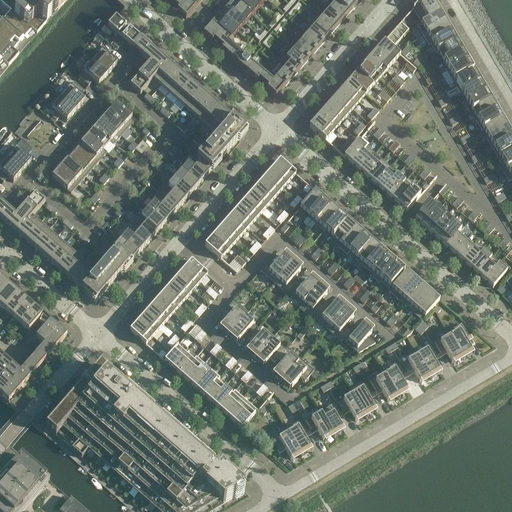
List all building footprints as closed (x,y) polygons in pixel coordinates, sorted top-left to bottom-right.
[(0,0),(0,76),(19,56),(67,0),(0,0)] [(162,0),(168,5),(171,7),(171,8),(172,8),(179,1),(179,0),(162,0)] [(184,0),(179,0),(179,1),(172,8),(173,9),(176,12),(186,20),(195,9),(184,0)] [(202,1),(201,0),(177,0),(179,1),(179,0),(184,0),(195,9),(196,9),(202,1)] [(361,0),(235,0),(213,26),(226,37),(231,42),(242,51),(239,55),(233,62),(245,72),(252,64),(253,64),(258,69),(260,67),(284,88),(356,7),(358,4),(361,0)] [(431,0),(422,0),(413,11),(421,25),(421,26),(440,14),(431,0)] [(423,37),(446,24),(440,14),(421,26),(421,25),(417,27),(417,28),(423,37)] [(130,31),(116,19),(115,18),(108,27),(132,49),(140,40),(139,40),(139,39),(137,37),(134,35),(130,31)] [(409,25),(405,21),(401,25),(406,29),(409,25)] [(430,45),(451,33),(446,24),(423,37),(428,47),(430,46),(430,45)] [(213,26),(212,25),(203,36),(213,44),(216,46),(216,47),(217,48),(223,40),(226,37),(213,26)] [(394,33),(401,39),(408,32),(405,29),(401,25),(394,33)] [(394,33),(387,41),(394,47),(401,39),(394,33)] [(438,53),(457,42),(451,33),(430,45),(430,46),(436,55),(438,54),(438,53)] [(123,44),(119,40),(113,47),(117,51),(123,44)] [(150,49),(139,40),(140,40),(132,49),(133,50),(150,64),(130,87),(140,95),(153,81),(152,80),(167,64),(150,49)] [(239,55),(228,45),(223,40),(217,48),(218,49),(218,48),(221,51),(233,62),(239,55)] [(443,63),(462,52),(457,42),(438,53),(438,54),(443,63)] [(400,57),(384,43),(377,51),(393,65),(400,57)] [(413,49),(409,45),(405,50),(409,54),(413,49)] [(106,48),(92,63),(107,76),(116,66),(105,56),(109,51),(106,48)] [(405,58),(409,54),(405,50),(401,54),(405,58)] [(393,65),(377,51),(370,59),(386,73),(393,65)] [(449,72),(467,61),(462,52),(443,63),(448,72),(449,72)] [(421,56),(417,61),(422,65),(425,60),(421,56)] [(92,63),(89,59),(89,60),(79,70),(83,73),(79,78),(88,87),(93,82),(98,87),(107,76),(92,63)] [(386,73),(370,59),(363,67),(379,81),(386,73)] [(422,65),(417,61),(413,65),(418,69),(422,65)] [(446,73),(452,83),(473,71),(467,61),(449,72),(448,72),(446,73)] [(161,87),(175,71),(167,64),(152,80),(153,81),(161,87)] [(416,71),(407,64),(404,67),(413,75),(416,71)] [(379,81),(363,67),(357,74),(373,88),(379,81)] [(268,80),(264,76),(254,68),(248,75),(258,84),(258,83),(261,86),(262,87),(268,80)] [(169,95),(183,78),(175,71),(161,87),(169,95)] [(480,82),(474,73),(453,85),(459,95),(461,94),(480,82)] [(373,88),(357,74),(350,82),(366,96),(373,88)] [(271,77),(268,80),(262,87),(263,88),(266,91),(275,99),(284,89),(271,77)] [(396,86),(400,81),(395,77),(393,80),(391,82),(396,86)] [(177,102),(191,85),(183,78),(169,95),(177,102)] [(400,89),(404,85),(400,81),(396,86),(400,89)] [(366,96),(350,82),(343,90),(359,104),(366,96)] [(467,103),(486,92),(480,82),(461,94),(467,103)] [(81,96),(84,92),(74,84),(69,89),(68,87),(59,98),(76,112),(85,102),(79,98),(81,96)] [(185,109),(199,92),(191,85),(177,102),(185,109)] [(359,104),(343,90),(336,98),(352,112),(359,104)] [(193,116),(208,99),(199,92),(185,109),(193,116)] [(491,101),(486,92),(467,103),(472,112),(491,101)] [(382,101),(386,96),(382,93),(380,95),(378,97),(382,101)] [(390,100),(386,96),(382,101),(386,105),(390,100)] [(76,112),(59,98),(50,108),(57,114),(52,119),(56,122),(60,117),(67,123),(76,112)] [(352,112),(336,98),(330,105),(346,119),(352,112)] [(201,123),(216,106),(208,99),(193,116),(201,123)] [(478,122),(497,110),(491,101),(472,112),(477,121),(478,122)] [(135,122),(116,105),(109,114),(128,130),(135,122)] [(346,119),(330,105),(323,113),(339,127),(346,119)] [(209,130),(224,114),(216,106),(201,123),(209,130)] [(375,110),(371,114),(375,118),(379,113),(375,110)] [(483,131),(502,120),(497,110),(478,122),(477,121),(475,122),(481,132),(483,131)] [(339,127),(323,113),(316,121),(332,135),(339,127)] [(128,130),(109,114),(102,122),(121,138),(128,130)] [(217,137),(232,121),(224,114),(209,130),(217,137)] [(371,122),(375,118),(371,114),(367,119),(371,122)] [(489,140),(507,129),(502,120),(483,131),(488,140),(489,140)] [(218,164),(246,133),(232,121),(217,137),(205,150),(204,152),(201,155),(198,159),(212,171),(215,168),(218,164)] [(332,135),(316,121),(309,129),(325,143),(325,142),(332,135)] [(121,138),(102,122),(95,130),(114,146),(121,138)] [(361,125),(357,129),(361,133),(365,129),(361,125)] [(361,133),(357,129),(353,134),(357,138),(361,133)] [(384,133),(380,129),(376,133),(381,137),(384,133)] [(492,151),(511,138),(511,136),(507,129),(489,140),(488,140),(486,141),(492,151)] [(114,146),(95,130),(88,138),(107,155),(107,154),(103,151),(110,144),(113,147),(114,146)] [(377,142),(381,137),(376,133),(373,138),(375,140),(377,142)] [(107,155),(88,138),(81,146),(99,163),(107,155)] [(511,151),(511,138),(492,151),(498,160),(511,151)] [(348,140),(344,145),(348,148),(352,144),(348,140)] [(366,150),(368,149),(367,148),(359,141),(357,143),(351,151),(344,159),(352,166),(366,150)] [(400,147),(395,143),(392,147),(396,151),(400,147)] [(12,147),(3,157),(22,174),(31,163),(20,153),(24,148),(20,145),(16,150),(12,147)] [(344,153),(348,148),(344,145),(340,149),(344,153)] [(99,163),(81,146),(73,154),(92,171),(99,163)] [(393,155),(396,151),(392,147),(388,151),(390,153),(393,155)] [(359,173),(373,157),(366,150),(352,166),(359,173)] [(92,171),(73,154),(66,162),(85,179),(92,171)] [(511,167),(511,154),(499,162),(504,172),(505,172),(511,167)] [(415,160),(411,156),(407,161),(412,165),(415,160)] [(13,184),(22,174),(3,157),(0,160),(0,181),(3,184),(6,182),(8,179),(13,184)] [(198,159),(195,157),(188,165),(205,180),(212,171),(198,159)] [(367,180),(381,164),(373,157),(359,173),(367,180)] [(408,169),(412,165),(407,161),(403,165),(406,167),(408,169)] [(85,179),(66,162),(59,170),(78,187),(85,179)] [(295,176),(279,162),(272,170),(288,184),(295,176)] [(389,170),(388,170),(381,164),(367,180),(375,186),(389,170)] [(205,180),(188,165),(181,173),(198,187),(205,180)] [(511,167),(505,172),(504,172),(502,173),(508,183),(511,180),(511,167)] [(396,177),(397,178),(399,176),(398,175),(390,169),(390,168),(388,170),(389,170),(375,186),(382,193),(396,177)] [(78,187),(59,170),(52,179),(71,195),(78,187)] [(288,184),(272,170),(266,178),(282,192),(288,184)] [(427,178),(431,174),(426,170),(422,174),(427,178)] [(198,187),(181,173),(174,181),(191,195),(198,187)] [(423,182),(427,178),(422,174),(419,178),(421,180),(423,182)] [(390,200),(404,184),(397,178),(396,177),(382,193),(390,200)] [(282,192),(266,178),(259,186),(275,200),(282,192)] [(191,195),(174,181),(168,188),(184,203),(191,195)] [(398,207),(412,191),(404,184),(390,200),(398,207)] [(275,200),(259,186),(252,193),(268,207),(275,200)] [(307,195),(311,191),(307,187),(303,192),(307,195)] [(442,198),(449,190),(445,187),(438,195),(442,198)] [(184,203),(168,188),(161,196),(178,210),(184,203)] [(406,214),(420,198),(412,191),(398,207),(406,214)] [(268,207),(252,193),(245,201),(261,215),(268,207)] [(307,219),(323,200),(314,193),(297,213),(305,221),(307,219)] [(32,218),(45,204),(35,195),(15,217),(5,208),(0,203),(0,219),(17,234),(32,218)] [(178,210),(161,196),(154,204),(171,218),(178,210)] [(301,201),(297,198),(293,202),(297,206),(301,201)] [(463,203),(459,199),(455,203),(460,207),(463,203)] [(315,226),(331,208),(323,200),(307,219),(315,226)] [(255,223),(261,215),(245,201),(239,209),(255,223)] [(293,210),(297,206),(293,202),(289,207),(293,210)] [(456,211),(460,207),(455,203),(452,207),(454,209),(456,211)] [(171,218),(154,204),(147,211),(164,226),(171,218)] [(437,213),(437,212),(429,206),(415,222),(423,229),(437,213)] [(325,231),(339,215),(331,208),(315,226),(323,233),(325,232),(325,231)] [(255,223),(239,209),(232,216),(248,230),(255,223)] [(445,219),(445,220),(448,216),(440,209),(437,212),(437,213),(423,229),(431,235),(445,219)] [(164,226),(147,211),(141,219),(157,234),(164,226)] [(479,216),(474,212),(471,216),(475,220),(479,216)] [(288,217),(284,213),(280,218),(284,221),(288,217)] [(333,238),(347,222),(339,215),(325,231),(325,232),(333,238)] [(248,230),(232,216),(225,224),(241,238),(248,230)] [(471,224),(475,220),(471,216),(467,220),(469,222),(471,224)] [(40,225),(32,218),(17,234),(25,242),(40,225)] [(280,226),(284,221),(280,218),(276,222),(280,226)] [(157,234),(141,219),(134,227),(151,241),(157,234)] [(452,226),(445,220),(445,219),(431,235),(438,242),(452,226)] [(341,245),(355,229),(347,222),(333,238),(340,245),(341,245)] [(460,233),(464,230),(463,229),(456,223),(455,222),(452,226),(438,242),(446,249),(460,233)] [(241,238),(225,224),(218,232),(234,246),(241,238)] [(284,235),(291,227),(288,224),(281,232),(284,235)] [(33,249),(48,232),(40,225),(25,242),(33,249)] [(491,234),(494,230),(490,226),(486,230),(491,234)] [(151,241),(134,227),(127,234),(144,249),(151,241)] [(274,232),(270,229),(266,233),(270,237),(274,232)] [(349,253),(363,236),(355,229),(341,245),(340,245),(337,249),(346,257),(349,253)] [(487,238),(491,234),(486,230),(482,234),(485,236),(487,238)] [(42,256),(56,239),(48,232),(33,249),(42,256)] [(234,246),(218,232),(212,239),(228,253),(234,246)] [(266,241),(270,237),(266,233),(262,238),(266,241)] [(467,239),(460,233),(446,249),(454,256),(468,240),(467,239)] [(144,249),(127,234),(121,242),(137,257),(144,249)] [(306,240),(304,238),(302,236),(298,240),(303,244),(306,240)] [(357,260),(372,243),(363,236),(349,253),(357,259),(357,260)] [(477,245),(479,243),(471,236),(467,239),(468,240),(454,256),(461,263),(477,245)] [(50,263),(64,246),(56,239),(42,256),(50,263)] [(228,253),(212,239),(205,248),(221,262),(228,253)] [(299,248),(303,244),(298,240),(295,244),(299,248)] [(137,257),(121,242),(113,251),(115,253),(130,265),(137,257)] [(364,269),(380,250),(372,243),(357,260),(357,259),(355,261),(364,269)] [(502,252),(506,247),(501,243),(498,247),(500,250),(502,252)] [(261,248),(257,244),(253,248),(257,252),(261,248)] [(469,269),(485,251),(477,245),(461,263),(469,269)] [(58,270),(72,254),(64,246),(50,263),(58,270)] [(253,257),(257,252),(253,248),(249,253),(253,257)] [(323,254),(320,252),(318,250),(314,254),(319,258),(323,254)] [(372,276),(388,257),(380,250),(364,269),(371,275),(372,276)] [(491,260),(493,259),(492,258),(485,251),(469,269),(477,276),(491,260)] [(82,292),(96,304),(126,269),(130,265),(115,253),(112,257),(96,275),(97,275),(82,292)] [(66,277),(80,261),(72,254),(58,270),(66,277)] [(315,263),(319,258),(314,254),(311,259),(315,263)] [(274,285),(291,265),(283,257),(274,267),(269,262),(260,273),(274,285)] [(380,283),(396,265),(388,257),(372,276),(371,275),(370,277),(379,285),(380,283)] [(237,266),(241,262),(237,258),(233,262),(237,266)] [(498,267),(498,266),(491,260),(477,276),(484,283),(498,267)] [(74,284),(89,268),(80,261),(66,277),(74,284)] [(245,265),(241,262),(237,266),(241,270),(245,265)] [(200,285),(207,277),(191,263),(184,271),(200,285)] [(493,290),(505,276),(510,270),(502,263),(501,263),(498,266),(498,267),(484,283),(493,290)] [(291,282),(300,272),(291,265),(274,285),(287,296),(290,293),(294,289),(296,286),(291,282)] [(339,268),(337,267),(334,265),(331,269),(335,273),(339,268)] [(388,290),(404,272),(396,265),(380,283),(388,290)] [(97,275),(96,275),(89,268),(74,284),(82,292),(97,275)] [(332,277),(335,273),(331,269),(327,273),(332,277)] [(200,285),(184,271),(177,279),(193,293),(200,285)] [(397,301),(414,281),(406,273),(388,294),(397,301)] [(43,317),(0,278),(0,307),(28,333),(42,317),(43,317)] [(193,293),(177,279),(170,287),(186,301),(193,293)] [(355,283),(353,281),(351,279),(347,283),(351,287),(355,283)] [(303,305),(318,288),(309,280),(298,293),(294,289),(290,293),(303,304),(303,305)] [(406,306),(423,288),(414,281),(397,301),(405,308),(407,307),(406,306)] [(257,288),(251,283),(248,286),(254,291),(257,288)] [(348,291),(351,287),(347,283),(343,287),(348,291)] [(186,301),(170,287),(164,294),(180,308),(186,301)] [(322,301),(327,295),(318,288),(303,305),(303,304),(301,306),(315,318),(327,305),(322,301)] [(415,313),(431,295),(423,288),(406,306),(407,307),(414,313),(415,313)] [(209,298),(213,293),(209,289),(205,294),(209,298)] [(218,297),(213,293),(209,298),(214,301),(218,297)] [(368,301),(371,297),(367,293),(363,297),(368,301)] [(180,308),(164,294),(157,302),(173,316),(180,308)] [(421,323),(439,303),(431,295),(415,313),(414,313),(413,315),(421,323)] [(364,305),(368,301),(363,297),(360,301),(364,305)] [(173,316),(157,302),(150,310),(166,324),(173,316)] [(230,335),(246,316),(247,317),(248,315),(234,302),(225,313),(230,317),(221,327),(230,335)] [(327,331),(344,311),(336,304),(331,309),(327,305),(315,318),(313,319),(327,331)] [(206,310),(202,306),(198,311),(202,314),(206,310)] [(379,311),(374,307),(370,311),(375,315),(379,311)] [(436,308),(432,312),(436,316),(440,311),(436,308)] [(166,324),(150,310),(143,317),(159,331),(166,324)] [(198,319),(202,314),(198,311),(194,315),(198,319)] [(344,328),(353,319),(344,311),(327,331),(340,343),(342,342),(341,341),(349,333),(344,328)] [(255,324),(247,317),(246,316),(230,335),(239,342),(250,330),(254,334),(258,330),(253,326),(255,324)] [(394,325),(398,320),(393,316),(390,321),(394,325)] [(159,331),(143,317),(137,325),(153,339),(159,331)] [(391,329),(394,325),(390,321),(386,325),(391,329)] [(193,325),(188,322),(184,326),(189,330),(193,325)] [(20,374),(0,356),(0,396),(8,403),(9,402),(8,401),(12,396),(13,398),(21,389),(19,388),(23,383),(25,385),(32,376),(31,375),(35,370),(36,372),(44,363),(42,362),(46,357),(48,359),(55,350),(54,349),(58,344),(59,345),(66,337),(50,323),(49,323),(49,324),(36,339),(44,346),(37,354),(32,349),(31,351),(23,359),(28,364),(20,374)] [(422,323),(418,328),(424,333),(428,328),(422,323)] [(153,339),(137,325),(130,333),(145,347),(153,339)] [(185,334),(189,330),(184,326),(180,331),(185,334)] [(464,340),(468,338),(461,326),(446,334),(448,337),(448,336),(462,359),(472,353),(464,340)] [(368,339),(371,335),(362,327),(354,337),(349,333),(341,341),(342,342),(355,353),(363,344),(369,349),(373,343),(368,339)] [(424,333),(418,328),(415,332),(420,337),(424,333)] [(271,341),(270,341),(258,330),(254,334),(248,341),(252,345),(248,350),(256,358),(271,341)] [(409,337),(412,333),(409,330),(402,338),(404,340),(409,337)] [(201,333),(198,337),(202,341),(206,337),(201,333)] [(448,336),(448,337),(434,345),(440,355),(445,352),(452,365),(462,359),(448,336)] [(179,341),(175,337),(171,341),(175,345),(179,341)] [(202,341),(198,337),(194,341),(199,345),(202,341)] [(286,351),(285,351),(273,340),(272,339),(270,341),(271,341),(256,358),(265,366),(270,360),(274,364),(278,360),(286,351)] [(171,350),(175,345),(171,341),(167,346),(171,350)] [(217,346),(213,350),(218,354),(221,350),(217,346)] [(432,360),(436,357),(430,347),(415,356),(417,358),(429,378),(439,372),(432,360)] [(172,370),(185,355),(177,348),(164,363),(172,370)] [(283,381),(301,361),(287,349),(285,351),(286,351),(278,360),(283,364),(274,374),(283,381)] [(214,358),(218,354),(213,350),(209,354),(214,358)] [(166,356),(161,352),(157,357),(162,360),(166,356)] [(193,362),(185,355),(172,370),(180,377),(193,362)] [(201,369),(204,366),(196,358),(193,362),(180,377),(188,384),(201,369)] [(417,358),(403,366),(408,374),(412,371),(420,384),(429,378),(417,358)] [(232,360),(228,364),(233,368),(237,364),(232,360)] [(319,377),(301,361),(283,381),(291,389),(300,379),(305,383),(310,377),(315,381),(319,377)] [(229,372),(233,368),(228,364),(225,368),(229,372)] [(399,379),(404,376),(396,364),(382,373),(383,375),(384,375),(397,397),(407,392),(399,379)] [(100,367),(78,392),(54,419),(55,419),(52,422),(61,430),(62,428),(63,429),(64,428),(80,442),(79,443),(77,445),(87,453),(89,450),(159,511),(209,511),(210,511),(213,511),(235,499),(234,499),(233,498),(241,493),(242,494),(241,494),(242,495),(244,493),(100,367)] [(208,376),(208,375),(201,369),(188,384),(195,391),(208,376)] [(216,382),(216,383),(220,379),(211,372),(208,375),(208,376),(195,391),(203,397),(216,382)] [(248,373),(244,377),(248,381),(252,377),(248,373)] [(384,375),(383,375),(370,383),(376,393),(380,391),(387,403),(397,397),(384,375)] [(245,386),(248,381),(244,377),(240,382),(245,386)] [(211,404),(224,389),(216,383),(216,382),(203,397),(211,404)] [(367,398),(372,396),(366,386),(351,394),(352,396),(353,396),(365,417),(375,411),(367,398)] [(263,387),(259,391),(264,395),(267,391),(263,387)] [(231,396),(224,389),(211,404),(218,411),(231,396)] [(260,399),(264,395),(259,391),(256,395),(260,399)] [(226,418),(242,399),(234,392),(231,396),(218,411),(226,418)] [(353,396),(352,396),(339,405),(343,413),(348,410),(355,423),(365,417),(353,396)] [(234,424),(250,406),(242,399),(226,418),(234,424)] [(264,417),(272,407),(268,404),(260,413),(264,417)] [(335,418),(339,415),(333,405),(319,413),(333,436),(342,430),(335,418)] [(242,432),(258,413),(250,406),(234,424),(242,432)] [(297,413),(296,411),(293,406),(288,409),(292,416),(297,413)] [(333,436),(319,413),(305,422),(311,432),(315,429),(323,442),(333,436)] [(303,437),(307,434),(300,422),(286,431),(300,455),(310,449),(303,437)] [(300,455),(286,431),(272,439),(279,451),(283,449),(291,461),(300,455)] [(0,511),(59,511),(70,500),(46,479),(21,457),(0,480),(0,511)] [(83,511),(70,500),(59,511),(83,511)]
